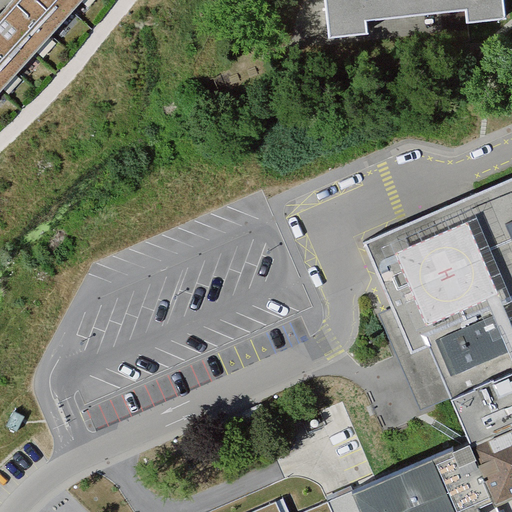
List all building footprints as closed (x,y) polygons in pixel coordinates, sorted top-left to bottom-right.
[(13,0),(0,15),(0,99),(89,0),(13,0)] [(509,0),(327,0),(331,42),(370,38),(369,25),(472,15),(473,27),(511,23),(509,0)] [(482,511),(480,505),(494,499),(495,503),(511,496),(511,181),(367,241),(394,308),(413,352),(431,345),(453,398),(470,439),(353,489),(362,511),(482,511)] [(413,352),(394,308),(380,314),(413,392),(421,411),(453,398),(431,345),(413,352)] [(494,499),(480,505),(482,511),(511,511),(511,496),(495,503),(494,499)]
